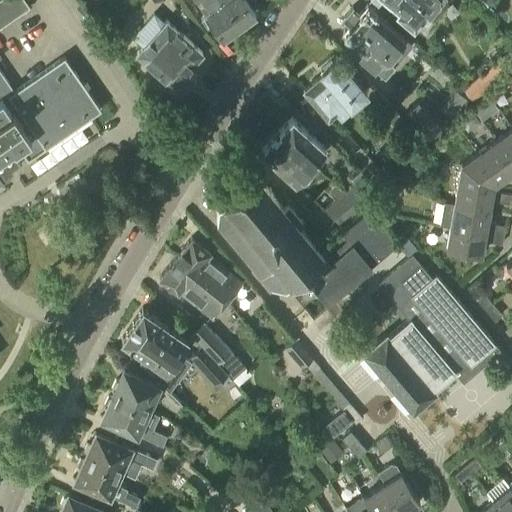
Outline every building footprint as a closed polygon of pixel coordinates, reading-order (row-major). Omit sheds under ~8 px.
[(0,0),(0,168),(1,169),(11,171),(19,165),(10,151),(12,149),(14,151),(19,148),(27,160),(100,109),(64,56),(14,90),(0,70),(0,27),(29,7),(24,0),(0,0)] [(239,24),(220,0),(194,0),(222,36),(239,24)] [(220,0),(239,24),(255,12),(245,0),(220,0)] [(445,0),(390,0),(398,7),(397,9),(424,32),(436,19),(431,14),(433,11),(435,12),(445,0)] [(350,22),(342,31),(348,36),(350,35),(363,46),(359,51),(372,62),(367,69),(374,75),(387,62),(382,58),(390,49),(399,56),(411,41),(403,35),(404,34),(367,3),(361,10),(354,4),(343,17),(350,22)] [(203,52),(165,19),(136,53),(173,86),(203,52)] [(367,90),(336,56),(319,70),(321,73),(301,90),(327,120),(337,111),(339,113),(367,90)] [(483,91),(473,80),(463,89),(474,103),(485,94),(483,91)] [(467,100),(455,90),(440,108),(452,118),(467,100)] [(420,97),(403,113),(428,139),(445,122),(420,97)] [(473,110),(480,120),(497,109),(490,99),(473,110)] [(401,119),(386,103),(379,109),(393,126),(401,119)] [(310,161),(324,145),(290,115),(277,131),(310,161)] [(511,128),(511,127),(495,138),(511,163),(511,128)] [(277,131),(261,149),(294,179),(310,161),(277,131)] [(511,163),(495,138),(476,152),(497,181),(507,174),(511,170),(511,163)] [(387,179),(359,147),(350,155),(377,186),(387,179)] [(460,163),(453,203),(488,209),(490,200),(492,188),(493,183),(496,182),(497,181),(476,152),(475,152),(462,161),(460,163)] [(343,192),(352,202),(373,185),(360,169),(350,177),(354,182),(343,192)] [(284,288),(288,284),(312,313),(399,242),(370,207),(340,231),(345,237),(323,255),(298,225),(302,221),(285,202),(282,205),(257,175),(247,183),(244,178),(228,191),(232,196),(218,208),(217,224),(268,286),(284,288)] [(392,196),(383,190),(377,198),(386,205),(392,196)] [(352,202),(343,192),(324,208),(333,219),(352,202)] [(509,195),(496,193),(495,201),(508,203),(509,197),(509,195)] [(443,202),(439,223),(449,224),(484,230),(486,222),(488,210),(488,209),(453,203),(443,202)] [(489,231),(502,233),(504,225),(491,223),(489,231)] [(449,224),(446,246),(481,252),(483,239),(484,230),(449,224)] [(488,240),(501,242),(502,233),(489,231),(488,240)] [(206,280),(226,295),(240,279),(208,251),(209,250),(191,236),(178,251),(209,275),(206,280)] [(397,244),(407,257),(411,253),(417,248),(407,236),(400,242),(397,244)] [(209,275),(178,251),(158,275),(176,290),(178,288),(210,315),(226,295),(206,280),(209,275)] [(454,371),(456,373),(462,380),(499,349),(493,342),(435,273),(431,276),(411,253),(407,257),(378,281),(387,291),(386,291),(408,317),(388,334),(386,332),(362,352),(412,411),(436,390),(433,388),(453,371),(453,372),(454,371)] [(485,310),(492,303),(483,293),(476,299),(485,310)] [(492,303),(485,310),(494,320),(501,314),(492,303)] [(169,391),(188,363),(189,362),(177,352),(186,339),(142,307),(131,322),(120,338),(145,356),(140,363),(169,391)] [(511,312),(508,309),(495,321),(505,332),(511,324),(511,312)] [(203,320),(190,332),(201,344),(217,361),(217,362),(229,350),(230,350),(215,332),(203,320)] [(311,358),(294,340),(284,348),(301,367),(311,358)] [(201,344),(190,355),(215,382),(226,372),(217,362),(217,361),(201,344)] [(217,362),(226,372),(233,380),(246,369),(229,350),(217,362)] [(148,410),(159,386),(124,370),(119,379),(115,380),(111,389),(114,391),(112,394),(148,410)] [(181,402),(169,391),(163,397),(173,409),(181,402)] [(148,410),(112,394),(111,397),(107,398),(104,406),(106,409),(102,418),(137,434),(139,433),(162,444),(166,435),(154,430),(160,416),(148,410)] [(355,423),(362,417),(351,404),(343,410),(355,423)] [(338,432),(329,421),(323,425),(332,437),(338,432)] [(357,456),(366,449),(349,429),(341,437),(357,456)] [(496,438),(502,445),(511,436),(511,434),(507,429),(496,438)] [(131,447),(95,431),(90,444),(87,444),(84,450),(86,452),(85,455),(120,471),(131,447)] [(338,447),(327,434),(315,445),(326,458),(338,447)] [(385,434),(373,442),(379,452),(391,444),(385,434)] [(502,445),(496,438),(486,447),(492,454),(502,445)] [(312,456),(305,448),(298,454),(304,462),(312,456)] [(151,466),(155,457),(141,452),(138,460),(151,466)] [(110,495),(120,471),(85,455),(83,458),(80,459),(77,465),(79,467),(74,479),(110,495)] [(474,457),(465,465),(471,472),(480,464),(474,457)] [(391,463),(377,472),(383,482),(381,483),(399,511),(410,511),(409,509),(419,502),(400,471),(395,464),(391,463)] [(471,472),(465,465),(453,475),(459,482),(471,472)] [(399,511),(381,483),(363,495),(373,511),(399,511)] [(511,511),(511,489),(509,485),(493,498),(505,511),(511,511)] [(134,505),(138,497),(125,491),(121,500),(134,505)] [(60,505),(58,511),(101,511),(103,508),(68,493),(66,497),(63,497),(60,505)] [(362,495),(344,507),(347,511),(373,511),(363,495),(362,495)] [(249,507),(252,511),(274,511),(264,497),(249,507)] [(505,511),(493,498),(476,511),(505,511)]
